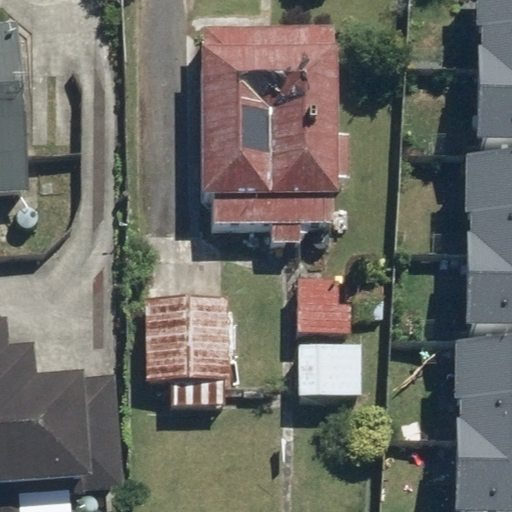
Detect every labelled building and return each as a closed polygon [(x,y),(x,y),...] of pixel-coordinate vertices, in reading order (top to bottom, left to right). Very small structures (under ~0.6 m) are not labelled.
[(511,0),(482,0),(483,40),(487,41),(487,57),(483,57),(482,155),(511,154),(511,0)] [(24,6),(0,7),(0,208),(40,205),(31,92),(24,6)] [(341,34),(210,36),(212,234),(274,233),(274,251),(307,250),(307,232),(338,232),(338,205),(343,205),(343,189),(355,189),(354,144),(343,144),(341,34)] [(511,168),(471,168),(470,228),(475,228),(475,244),(471,244),(470,342),(511,342),(511,168)] [(342,285),(300,286),(301,340),(356,339),(355,310),(343,311),(342,285)] [(147,305),(150,387),(171,386),(172,413),(226,411),(226,385),(233,385),(230,303),(147,305)] [(7,319),(0,319),(0,488),(18,488),(19,511),(68,511),(67,484),(120,481),(112,370),(35,375),(33,344),(9,346),(7,319)] [(364,353),(302,352),(301,403),(364,403),(364,353)] [(511,511),(511,354),(462,354),(462,413),(466,413),(466,429),(462,429),(461,511),(511,511)]
